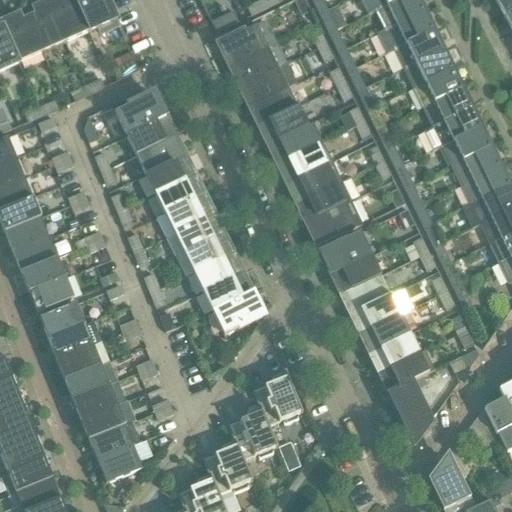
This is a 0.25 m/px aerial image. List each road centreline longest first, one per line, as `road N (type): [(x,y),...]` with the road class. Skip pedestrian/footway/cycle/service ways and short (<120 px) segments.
road 1 (residential): [(178,63),(83,111),(76,124),(195,430)]
road 2 (residential): [(293,299),(178,63)]
road 3 (residential): [(391,494),(293,299)]
road 4 (residential): [(391,494),(439,453),(511,351)]
road 5 (residential): [(195,430),(293,299)]
